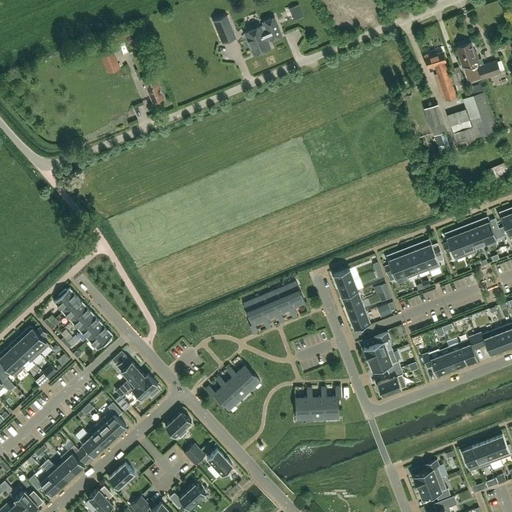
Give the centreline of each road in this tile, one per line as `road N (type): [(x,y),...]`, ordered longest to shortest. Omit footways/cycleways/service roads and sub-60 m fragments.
road 1 (unclassified): [(38,163),(67,161),(452,0)]
road 2 (residential): [(511,358),(369,413),(316,275)]
road 3 (residential): [(406,511),(390,469),(511,422)]
road 4 (residential): [(293,511),(182,390)]
road 5 (residential): [(182,390),(78,277)]
